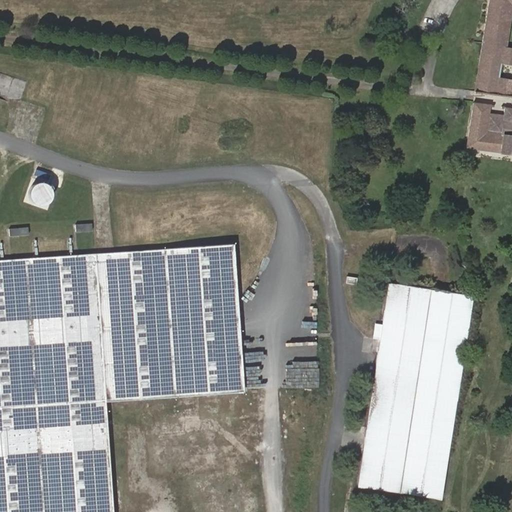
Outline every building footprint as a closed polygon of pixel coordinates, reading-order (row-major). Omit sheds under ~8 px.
[(511,0),(490,0),(476,89),(511,94),(511,48),(507,48),(511,20),(511,0)] [(511,108),(505,108),(503,120),(488,118),(489,106),(474,104),(467,147),(511,153),(511,108)] [(74,222),(74,230),(92,230),(91,222),(74,222)] [(8,235),(27,234),(27,226),(8,227),(8,235)] [(85,255),(0,260),(0,511),(109,511),(105,448),(102,401),(115,398),(240,390),(231,244),(106,252),(85,255)] [(469,297),(388,285),(359,484),(437,496),(469,297)]
